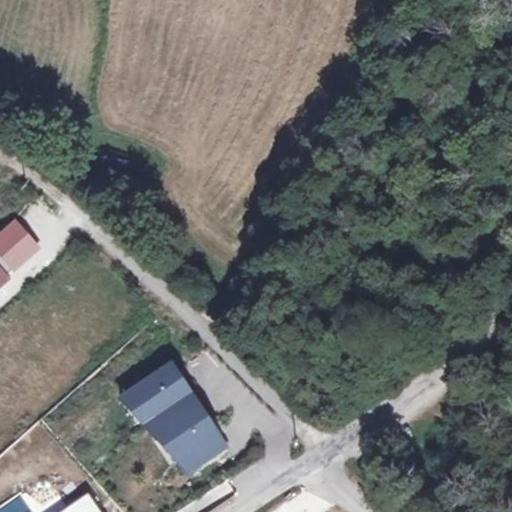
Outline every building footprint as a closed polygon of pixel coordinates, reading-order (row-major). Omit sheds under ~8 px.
[(110,175),(104,200),(130,206),(136,181),(110,175)] [(177,370),(132,398),(151,422),(143,428),(156,442),(165,436),(182,461),(177,465),(188,477),(202,468),(193,454),(219,438),(211,426),(207,428),(198,414),(170,431),(163,418),(190,401),(181,387),(185,384),(177,370)] [(163,418),(170,431),(198,414),(207,428),(211,426),(185,384),(181,387),(190,401),(163,418)] [(132,398),(121,404),(143,428),(151,422),(132,398)] [(156,442),(177,465),(182,461),(165,436),(156,442)] [(219,438),(193,454),(202,468),(228,452),(219,438)] [(98,511),(89,498),(68,511),(98,511)]
